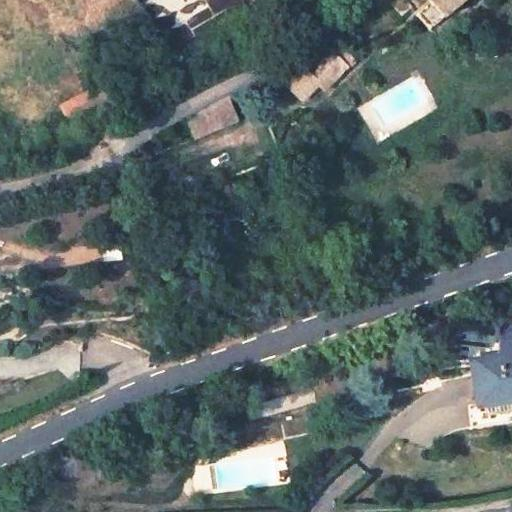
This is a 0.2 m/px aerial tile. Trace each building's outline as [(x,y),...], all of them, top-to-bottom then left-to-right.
[(428,32),(470,0),(425,0),(428,3),(414,14),(428,32)] [(323,90),(348,67),(331,46),(325,48),(305,69),(323,90)] [(511,321),(509,322),(510,352),(476,356),(478,398),(511,396),(511,321)] [(511,396),(478,398),(470,399),(471,424),(511,421),(511,396)] [(287,435),(317,431),(314,414),(293,417),(294,426),(285,427),(287,435)] [(285,427),(294,426),(293,417),(284,418),(285,427)]
